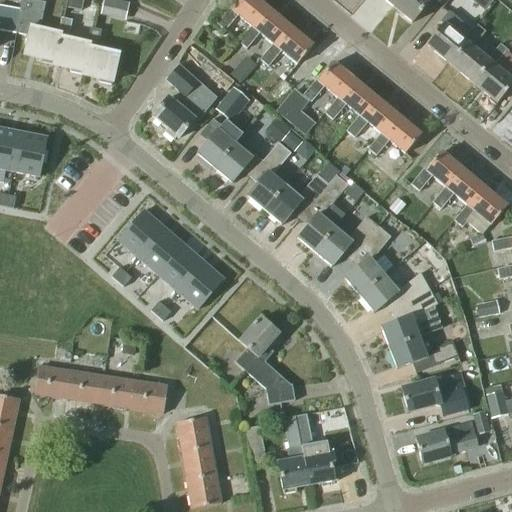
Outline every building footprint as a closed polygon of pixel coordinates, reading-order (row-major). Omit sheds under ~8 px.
[(26,0),(21,0),(20,11),(15,35),(28,37),(24,57),(53,63),(59,36),(57,35),(39,32),(45,4),(26,0)] [(129,4),(112,0),(103,0),(100,16),(125,22),(129,4)] [(253,30),(269,11),(255,0),(241,0),(232,11),(230,9),(217,26),(225,33),(238,17),(251,28),(253,30)] [(398,0),(392,8),(412,24),(432,0),(431,0),(398,0)] [(0,31),(15,35),(20,11),(0,7),(0,31)] [(290,29),(269,11),(253,30),(251,28),(238,44),(247,50),(260,35),(273,46),(275,48),(290,29)] [(426,46),(450,65),(467,44),(464,41),(472,32),(449,13),(440,23),(443,25),(426,46)] [(53,67),(83,73),(88,46),(87,45),(67,42),(72,21),(61,19),(57,35),(59,36),(53,63),(53,67)] [(450,65),(473,85),(491,63),(487,61),(473,49),(485,33),(477,26),(472,32),(464,41),(467,44),(450,65)] [(90,29),(87,45),(88,46),(83,73),(82,77),(113,84),(118,56),(96,52),(100,31),(90,29)] [(313,48),(290,29),(275,48),(273,46),(260,61),(269,68),(281,53),(297,66),(313,48)] [(500,45),(487,61),(491,63),(473,85),(497,105),(511,86),(511,81),(496,68),(509,52),(500,45)] [(324,89),(337,100),(339,101),(355,82),(333,64),(319,82),(317,80),(303,97),(311,104),(324,89)] [(196,124),(217,100),(179,66),(178,67),(179,68),(166,82),(184,97),(176,106),(168,99),(152,118),(162,126),(166,130),(167,131),(164,133),(173,140),(175,138),(176,139),(178,140),(193,122),(196,124)] [(230,75),(240,84),(248,75),(238,66),(230,75)] [(377,100),(355,82),(339,101),(337,100),(325,115),(333,122),(346,107),(359,117),(361,119),(377,100)] [(249,103),(233,89),(214,111),(231,124),(249,103)] [(292,93),(275,113),(290,125),(307,105),(292,93)] [(368,125),(381,135),(383,137),(398,118),(377,100),(361,119),(359,117),(346,133),(355,140),(368,125)] [(306,111),(296,122),(310,135),(320,123),(306,111)] [(278,144),(290,131),(276,118),(264,132),(278,144)] [(383,137),(381,135),(368,151),(376,158),(389,142),(405,155),(421,137),(398,118),(383,137)] [(197,156),(214,171),(235,146),(243,137),(225,123),(221,128),(213,121),(200,137),(208,144),(197,156)] [(0,130),(0,171),(12,174),(20,134),(0,130)] [(20,134),(12,174),(39,179),(46,140),(20,134)] [(247,198),(264,212),(285,188),(272,178),(291,155),(278,145),(263,163),(249,179),(257,186),(247,198)] [(248,157),(235,146),(214,171),(232,185),(242,173),(249,179),(263,163),(251,153),(248,157)] [(446,192),(462,172),(441,154),(427,171),(425,170),(411,186),(419,193),(431,179),(444,190),(446,192)] [(299,221),(336,177),(339,173),(329,164),(318,177),(317,176),(298,199),(285,188),(264,212),(282,227),(292,215),(299,221)] [(484,190),(462,172),(446,192),(444,190),(433,204),(441,211),(453,196),(467,207),(469,209),(484,190)] [(297,240),(315,255),(335,230),(322,219),(348,188),(336,177),(299,221),(307,228),(297,240)] [(469,209),(467,207),(454,223),(462,230),(475,214),(486,223),(491,227),(507,208),(484,190),(469,209)] [(13,210),(15,198),(7,197),(5,209),(13,210)] [(143,213),(117,243),(137,261),(164,231),(143,213)] [(342,257),(350,263),(379,229),(366,218),(348,241),(335,230),(315,255),(332,269),(342,257)] [(391,239),(379,229),(350,263),(357,270),(355,272),(345,280),(359,298),(384,277),(382,275),(377,269),(374,265),(371,262),(391,239)] [(164,231),(137,261),(157,278),(183,248),(164,231)] [(511,241),(511,242),(511,239),(491,243),(494,254),(511,249),(511,241)] [(183,248),(157,278),(177,295),(203,265),(183,248)] [(468,265),(480,260),(476,250),(463,255),(468,265)] [(203,265),(177,295),(197,312),(223,282),(203,265)] [(511,267),(497,271),(500,281),(511,278),(511,267)] [(116,284),(124,274),(125,274),(118,269),(110,278),(116,284)] [(122,289),(131,279),(125,274),(124,274),(116,284),(122,289)] [(386,305),(391,314),(429,291),(420,274),(401,290),(400,286),(394,289),(384,277),(359,298),(374,315),(386,305)] [(438,306),(429,291),(391,314),(396,323),(381,329),(389,350),(419,338),(442,330),(434,308),(438,306)] [(475,306),(478,319),(497,315),(495,302),(475,306)] [(156,318),(164,308),(158,303),(149,312),(156,318)] [(162,323),(170,313),(164,308),(156,318),(162,323)] [(292,388),(258,358),(278,336),(261,320),(240,343),(248,350),(235,364),(266,391),(269,407),(295,402),(292,388)] [(425,354),(419,338),(389,350),(397,371),(412,365),(415,375),(458,359),(452,344),(425,354)] [(35,396),(67,401),(71,373),(40,368),(35,396)] [(71,373),(67,401),(99,406),(103,378),(71,373)] [(99,406),(131,410),(135,383),(103,378),(99,406)] [(408,414),(439,406),(442,419),(468,412),(462,390),(457,392),(453,378),(435,382),(434,381),(402,390),(408,414)] [(167,388),(135,383),(131,410),(162,415),(167,388)] [(489,420),(508,416),(504,394),(485,398),(489,420)] [(0,397),(0,426),(13,430),(19,401),(0,397)] [(488,422),(485,413),(472,417),(474,426),(488,422)] [(283,421),(286,433),(297,431),(308,488),(335,483),(329,455),(328,455),(325,443),(313,445),(308,416),(283,421)] [(176,425),(182,454),(211,448),(206,420),(176,425)] [(444,431),(444,432),(415,440),(422,465),(466,454),(465,452),(478,449),(472,424),(444,431)] [(0,456),(7,458),(13,430),(0,426),(0,456)] [(244,431),(252,469),(266,466),(259,428),(244,431)] [(295,490),(308,488),(297,431),(286,433),(289,450),(287,450),(289,462),(278,464),(284,496),(295,494),(295,490)] [(182,454),(187,482),(216,477),(211,448),(182,454)] [(221,506),(216,477),(187,482),(192,511),(221,506)]
